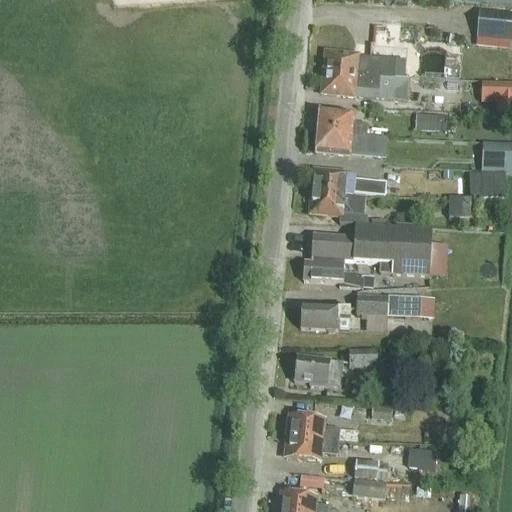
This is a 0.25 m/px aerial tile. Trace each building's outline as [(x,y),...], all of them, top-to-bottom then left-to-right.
[(477,49),(511,51),(511,15),(479,12),(477,40),(477,41),(477,49)] [(381,80),(394,81),(396,63),(358,60),(359,57),(346,56),(345,58),(340,57),(340,56),(325,55),(323,76),(361,79),(361,78),(370,79),(371,80),(381,80)] [(361,79),(323,76),(321,96),(336,98),(336,97),(341,98),(342,100),(355,101),(356,92),(393,96),(392,110),(392,111),(440,114),(442,93),(393,89),(394,81),(381,80),(371,80),(370,79),(361,78),(361,79)] [(511,85),(481,85),(481,107),(511,108),(511,85)] [(320,114),(318,135),(366,139),(367,127),(353,125),(353,117),(320,114)] [(416,133),(437,134),(438,118),(416,117),(416,133)] [(318,135),(316,156),(386,163),(388,141),(366,139),(318,135)] [(511,147),(482,146),(482,157),(511,158),(511,147)] [(314,173),(312,195),(349,199),(354,199),(354,197),(355,184),(356,179),(346,178),(347,176),(314,173)] [(506,200),(505,175),(469,177),(471,202),(506,200)] [(355,184),(354,197),(384,200),(386,186),(355,184)] [(312,195),(310,217),(339,220),(342,220),(343,218),(363,220),(365,201),(349,199),(312,195)] [(448,202),(448,221),(469,221),(469,202),(448,202)] [(339,220),(339,228),(368,228),(367,220),(363,220),(343,218),(342,220),(339,220)] [(395,232),(355,229),(354,231),(355,231),(354,246),(315,243),(315,238),(314,238),(312,266),(305,265),(304,285),(340,287),(339,290),(362,292),(363,279),(343,278),(344,264),(380,267),(380,277),(392,277),(392,278),(429,280),(432,231),(396,229),(395,232)] [(385,335),(386,320),(434,322),(434,303),(357,299),(356,319),(362,319),(362,323),(366,323),(366,334),(385,335)] [(339,323),(349,324),(350,312),(301,310),(300,332),(338,334),(339,323)] [(377,371),(377,353),(349,354),(349,372),(377,371)] [(327,389),(340,391),(342,365),(330,364),(297,360),(294,385),(310,387),(310,390),(327,392),(327,389)] [(392,411),(372,410),(372,423),(391,424),(392,411)] [(404,413),(394,412),(394,422),(403,423),(404,413)] [(290,418),(288,440),(337,445),(339,432),(323,431),(324,422),(290,418)] [(337,445),(288,440),(285,461),(319,464),(320,456),(336,458),(337,445)] [(378,483),(378,482),(387,482),(386,483),(400,484),(402,461),(389,459),(388,466),(379,465),(356,463),(355,481),(378,483)] [(301,479),(300,492),(323,494),(324,481),(301,479)] [(386,486),(354,483),(353,500),(384,503),(386,486)] [(282,496),(279,511),(330,511),(331,510),(314,508),(315,500),(282,496)] [(469,511),(471,498),(460,497),(459,511),(469,511)]
